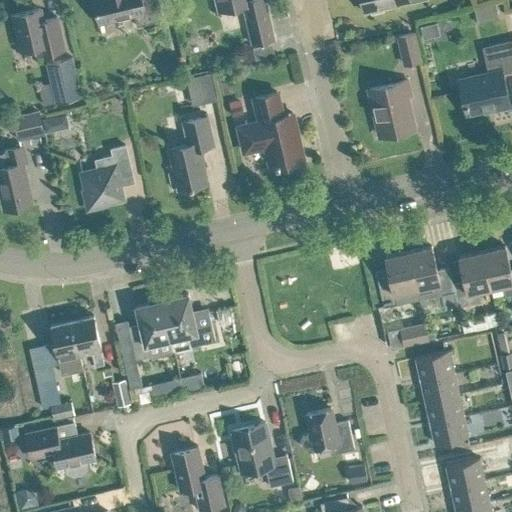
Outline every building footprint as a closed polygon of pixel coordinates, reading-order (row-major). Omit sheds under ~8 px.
[(92,0),(98,22),(133,13),(136,24),(162,18),(158,0),(92,0)] [(214,0),(217,9),(241,3),(250,42),(273,36),(264,0),(214,0)] [(360,0),(362,10),(370,8),(371,11),(381,8),(381,6),(405,0),(360,0)] [(498,17),(495,2),(473,7),(476,22),(498,17)] [(41,18),(38,6),(13,12),(21,48),(46,42),(48,50),(63,47),(55,15),(41,18)] [(404,62),(418,59),(411,31),(397,34),(404,62)] [(492,107),(508,103),(500,72),(511,69),(511,38),(508,39),(481,45),(487,71),(461,77),(463,89),(460,90),(465,111),(491,105),(492,107)] [(82,95),(72,54),(45,61),(55,101),(82,95)] [(177,74),(174,62),(162,65),(164,76),(177,74)] [(192,104),(215,98),(209,71),(185,76),(192,104)] [(412,126),(405,96),(410,95),(406,78),(368,87),(373,108),(371,111),(374,120),(376,122),(384,120),(387,132),(412,126)] [(284,111),(279,89),(252,96),(258,119),(237,124),(243,149),(264,144),(269,166),(277,164),(282,165),(285,165),(288,165),(291,163),(294,160),(306,157),(295,109),(284,111)] [(17,135),(42,129),(38,110),(13,116),(17,135)] [(69,125),(66,113),(42,118),(45,131),(69,125)] [(192,184),(207,180),(199,146),(213,143),(206,114),(181,119),(186,140),(167,145),(171,163),(166,164),(171,184),(175,183),(176,187),(189,185),(189,186),(192,185),(192,184)] [(85,209),(107,204),(106,200),(122,196),(117,175),(131,172),(124,143),(110,146),(112,153),(101,156),(103,165),(80,170),(84,187),(81,187),(85,209)] [(25,160),(22,144),(0,148),(0,196),(3,207),(31,200),(22,160),(25,160)] [(452,280),(448,265),(436,267),(431,243),(408,248),(416,286),(428,283),(431,294),(434,310),(457,304),(452,280)] [(511,291),(511,266),(510,267),(504,243),(481,248),(489,286),(502,283),(504,294),(511,291)] [(404,289),(416,286),(408,248),(384,254),(390,278),(378,281),(383,305),(406,299),(404,289)] [(477,288),(489,286),(481,248),(458,254),(464,277),(452,280),(457,304),(480,299),(477,288)] [(170,336),(173,348),(174,348),(177,350),(187,347),(189,344),(214,338),(207,309),(192,313),(187,291),(161,297),(170,336)] [(170,352),(173,348),(170,336),(161,297),(134,303),(139,325),(128,328),(135,357),(148,354),(151,356),(170,352)] [(216,307),(219,322),(232,319),(228,304),(216,307)] [(72,318),(79,353),(91,350),(94,364),(104,362),(100,348),(101,348),(93,313),(72,318)] [(68,355),(79,353),(72,318),(50,323),(58,357),(61,371),(71,369),(68,355)] [(404,342),(429,336),(426,320),(401,326),(404,342)] [(509,350),(505,334),(497,336),(504,366),(511,364),(511,355),(511,350),(509,350)] [(419,377),(453,369),(449,348),(415,355),(419,377)] [(135,357),(123,360),(128,385),(141,382),(135,357)] [(51,402),(62,400),(54,362),(43,364),(51,402)] [(424,398),(458,391),(453,369),(419,377),(424,398)] [(118,403),(131,399),(126,376),(112,379),(118,403)] [(140,400),(150,398),(148,388),(138,390),(140,400)] [(429,420),(463,412),(458,391),(424,398),(429,420)] [(62,400),(51,402),(55,416),(76,411),(72,398),(62,400)] [(333,421),(330,407),(331,405),(306,411),(307,412),(311,431),(302,432),(300,437),(301,444),(306,447),(314,445),(314,446),(314,447),(327,444),(329,452),(354,447),(347,418),(333,421)] [(463,412),(429,420),(434,441),(468,434),(463,412)] [(85,458),(95,456),(90,430),(77,433),(74,419),(55,423),(56,425),(24,432),(29,456),(53,451),(56,465),(65,463),(66,469),(74,472),(81,470),(86,464),(85,458)] [(273,455),(266,420),(232,428),(241,470),(266,465),(270,484),(293,479),(287,452),(273,455)] [(19,436),(16,422),(0,425),(0,434),(1,440),(19,436)] [(204,475),(197,444),(171,449),(180,488),(194,485),(199,509),(224,503),(217,472),(204,475)] [(450,484),(484,477),(479,455),(445,463),(450,484)] [(366,478),(363,462),(343,465),(346,481),(366,478)] [(455,506),(489,498),(484,477),(450,484),(455,506)] [(302,499),(298,484),(287,486),(290,502),(302,499)] [(363,511),(361,504),(350,506),(347,494),(320,501),(322,511),(363,511)] [(456,511),(491,511),(489,498),(455,506),(456,511)]
